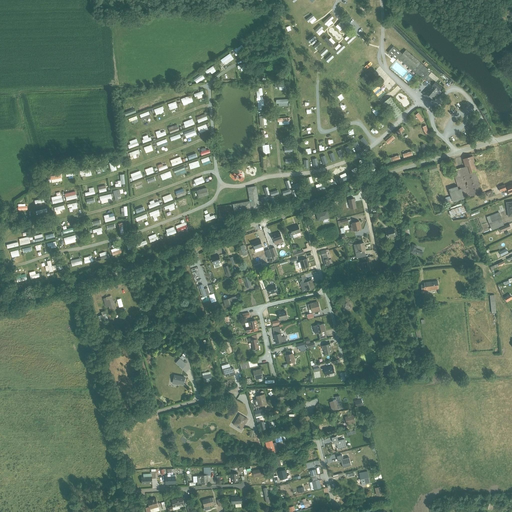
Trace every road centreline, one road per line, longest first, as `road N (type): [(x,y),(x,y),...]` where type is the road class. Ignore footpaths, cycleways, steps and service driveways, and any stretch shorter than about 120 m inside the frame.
road 1 (residential): [(75,283),(304,206)]
road 2 (residential): [(360,184),(511,135)]
road 3 (residential): [(75,283),(115,425)]
road 4 (residential): [(236,391),(115,425)]
